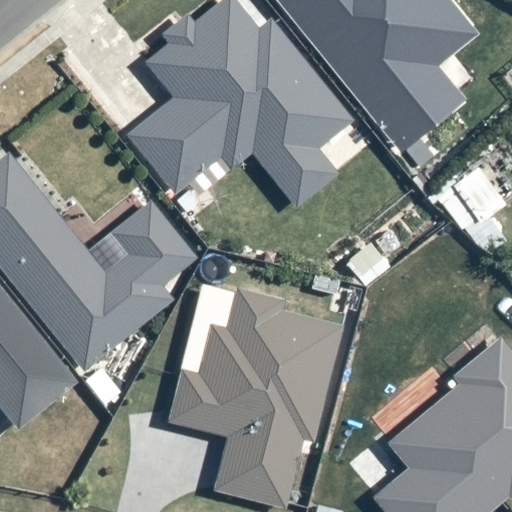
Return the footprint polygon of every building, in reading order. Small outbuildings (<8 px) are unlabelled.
[(125,139),(174,200),(221,161),(230,172),(251,156),(294,211),(338,179),(320,156),(352,126),(273,22),(259,32),(230,0),(229,0),(143,69),(171,102),(125,139)] [(276,0),(392,143),(455,92),(441,70),(478,37),(447,0),(276,0)] [(511,55),(496,67),(511,89),(511,55)] [(9,157),(0,163),(0,266),(83,371),(172,302),(164,292),(196,261),(147,205),(90,251),(9,157)] [(507,203),(477,165),(438,197),(486,257),(509,238),(491,216),(507,203)] [(170,368),(154,416),(212,433),(202,490),(272,507),(292,440),(305,442),(332,325),(222,294),(215,327),(197,324),(186,375),(170,368)] [(0,418),(6,426),(67,378),(0,300),(0,418)] [(511,355),(504,348),(386,445),(406,472),(375,500),(384,511),(494,511),(511,498),(511,355)]
